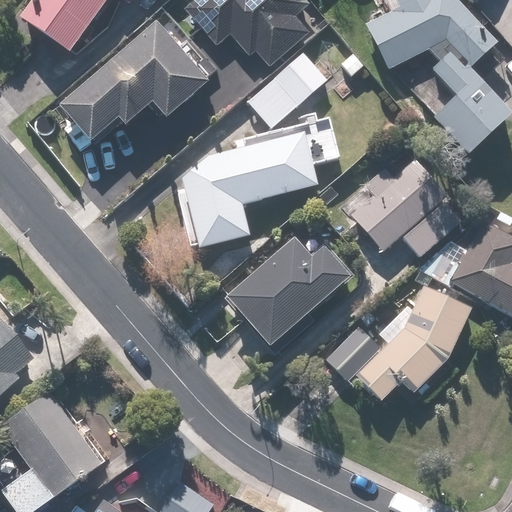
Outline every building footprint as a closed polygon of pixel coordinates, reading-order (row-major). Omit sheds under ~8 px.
[(36,0),(23,20),(78,57),(116,0),(36,0)] [(266,75),(314,33),(301,18),(313,7),(306,0),(196,0),(187,8),(222,48),(234,38),(266,75)] [(367,23),(390,74),(433,50),(444,63),(434,70),(462,98),(435,119),(473,158),(511,124),(511,109),(477,69),(502,45),(458,0),(383,0),(389,13),(367,23)] [(66,108),(99,146),(125,123),(132,131),(159,107),(174,123),(215,85),(160,24),(66,108)] [(248,104),(279,138),(302,116),(298,112),(331,82),(304,53),(248,104)] [(205,158),(181,180),(196,246),(203,244),(205,251),(253,240),(246,207),(325,189),(319,165),(343,160),(336,129),(205,158)] [(404,148),(341,206),(385,254),(403,238),(422,259),(462,223),(445,205),(452,200),(404,148)] [(477,234),(450,281),(511,316),(511,235),(497,227),(489,240),(477,234)] [(297,234),(225,300),(275,355),(358,279),(328,246),(317,256),(297,234)] [(361,329),(326,362),(345,384),(357,374),(382,403),(408,382),(417,393),(454,359),(474,310),(422,290),(375,341),(361,329)] [(0,401),(25,380),(21,376),(40,358),(2,315),(0,316),(0,401)] [(53,389),(0,428),(0,476),(26,511),(43,511),(108,464),(53,389)] [(184,482),(165,511),(208,511),(216,501),(184,482)] [(122,511),(106,501),(98,511),(84,511),(77,507),(74,511),(122,511)]
